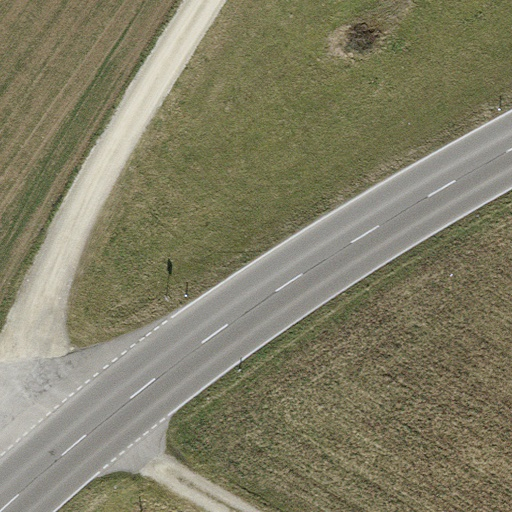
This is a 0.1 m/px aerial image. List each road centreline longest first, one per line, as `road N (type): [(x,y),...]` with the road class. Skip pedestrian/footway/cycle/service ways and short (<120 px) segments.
road 1 (primary): [(3,511),(58,458),(263,297),(511,150)]
road 2 (track): [(206,0),(72,233),(36,335),(58,458)]
road 3 (track): [(239,511),(94,430)]
